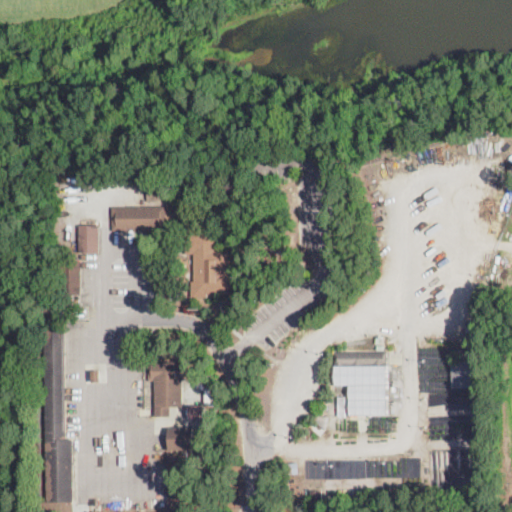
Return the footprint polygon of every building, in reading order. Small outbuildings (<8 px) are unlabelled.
[(156,191),(146,190),(146,170),(158,170),(158,191),(156,191)] [(115,231),(113,231),(113,207),(167,207),(168,230),(115,231)] [(81,253),(79,226),(81,226),(99,225),(100,253),(81,253)] [(198,226),(198,233),(215,233),(216,249),(230,249),(230,294),(208,294),(208,298),(192,298),(192,281),(195,281),(195,254),(186,255),(186,226),(198,226)] [(61,295),(61,261),(82,261),(82,295),(61,295)] [(67,433),(67,439),(73,439),(74,502),(48,503),(45,326),(65,326),(67,433)] [(336,364),(335,364),(335,352),(386,352),(386,364),(372,364),(336,364)] [(477,359),(452,360),(453,387),(478,387),(477,359)] [(184,381),(184,398),(184,407),(171,407),(171,417),(156,417),(155,381),(149,381),(149,364),(149,362),(190,362),(190,381),(184,381)] [(359,424),(352,424),(351,365),(367,364),(367,424),(359,424)] [(381,423),(373,423),(372,364),(386,364),(387,364),(387,423),(381,423)] [(335,391),(333,391),(333,365),(345,365),(345,391),(335,391)] [(101,382),(92,382),(92,371),(101,371),(101,382)] [(200,421),(193,421),(193,410),(202,409),(202,421),(200,421)] [(178,448),(168,448),(168,426),(194,427),(194,448),(178,448)] [(170,507),(167,507),(167,452),(187,452),(186,507),(170,507)] [(299,473),(290,473),(289,461),(299,461),(299,473)] [(323,478),(323,490),(381,488),(381,477),(323,478)] [(321,497),(311,496),(311,488),(322,489),(321,497)]
